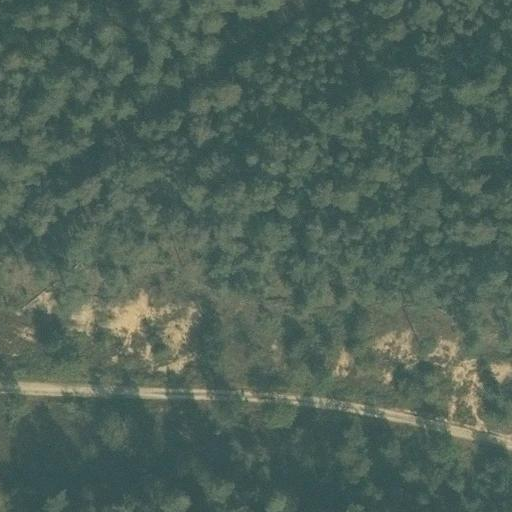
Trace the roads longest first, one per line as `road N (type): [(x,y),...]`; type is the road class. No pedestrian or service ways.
road 1 (track): [(0,388),(335,406),(511,453)]
road 2 (track): [(0,199),(313,0)]
